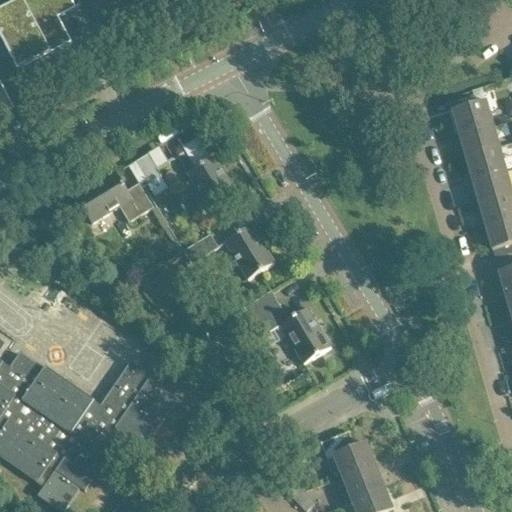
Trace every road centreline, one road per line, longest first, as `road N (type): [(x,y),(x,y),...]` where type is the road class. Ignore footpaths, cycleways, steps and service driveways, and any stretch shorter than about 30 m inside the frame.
road 1 (residential): [(511,462),(409,103)]
road 2 (tertiary): [(410,364),(231,64)]
road 3 (residential): [(0,182),(231,64)]
road 4 (residential): [(239,457),(410,364)]
road 5 (tertiary): [(475,511),(410,364)]
road 6 (tertiary): [(231,64),(356,0)]
